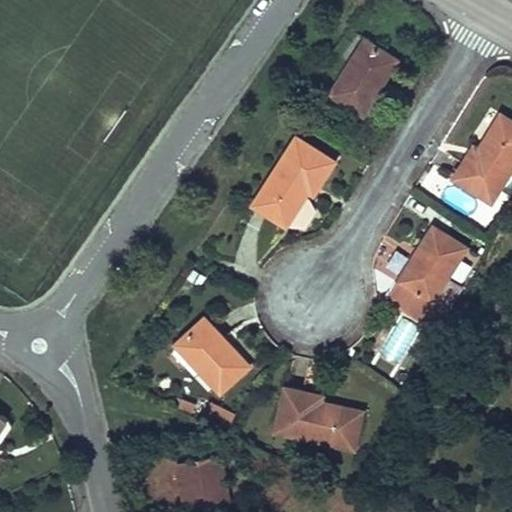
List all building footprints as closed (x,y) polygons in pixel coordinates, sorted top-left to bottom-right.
[(366,37),(332,93),(366,114),(400,58),(366,37)] [(495,198),(511,170),(511,115),(506,111),(483,147),(473,164),(467,160),(458,175),(495,198)] [(299,138),(255,209),(285,228),(308,190),(319,171),(327,176),(336,160),(299,138)] [(477,143),(467,160),(473,164),(483,147),(477,143)] [(315,195),(327,176),(319,171),(308,190),(315,195)] [(432,223),(391,290),(413,304),(421,292),(433,299),(466,244),(432,223)] [(421,292),(413,304),(425,311),(433,299),(421,292)] [(200,311),(173,337),(221,387),(248,361),(200,311)] [(288,383),(278,429),(355,446),(363,408),(320,398),(302,394),(304,386),(288,383)] [(322,390),(304,386),(302,394),(320,398),(322,390)] [(218,511),(222,511),(207,450),(161,462),(167,487),(173,485),(178,505),(169,507),(170,511),(218,511)]
